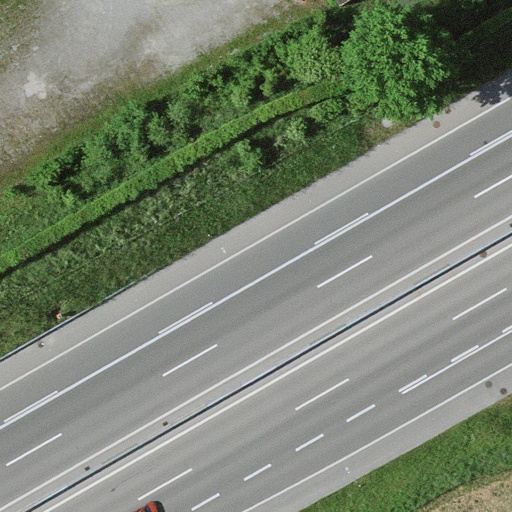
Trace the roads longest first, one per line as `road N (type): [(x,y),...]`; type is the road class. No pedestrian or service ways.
road 1 (motorway): [(511,176),(0,469)]
road 2 (motorway): [(114,511),(511,284)]
